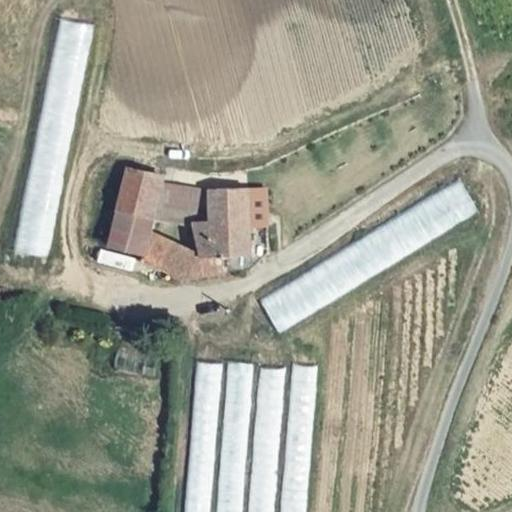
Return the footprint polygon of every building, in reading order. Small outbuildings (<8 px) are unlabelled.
[(16,251),(49,257),(92,23),(59,17),(16,251)] [(160,200),(165,181),(167,176),(129,166),(113,245),(146,252),(153,228),(160,200)] [(279,329),(482,212),(463,179),(260,296),(279,329)] [(165,181),(160,200),(212,209),(210,189),(165,181)] [(212,209),(215,239),(223,240),(224,269),(251,266),(246,186),(210,189),(212,209)] [(160,200),(153,228),(215,239),(212,209),(160,200)] [(223,240),(215,239),(153,228),(146,252),(174,274),(224,269),(223,240)] [(194,361),(184,511),(306,511),(316,364),(289,362),(289,367),(256,365),(256,363),(225,361),(225,363),(194,361)]
